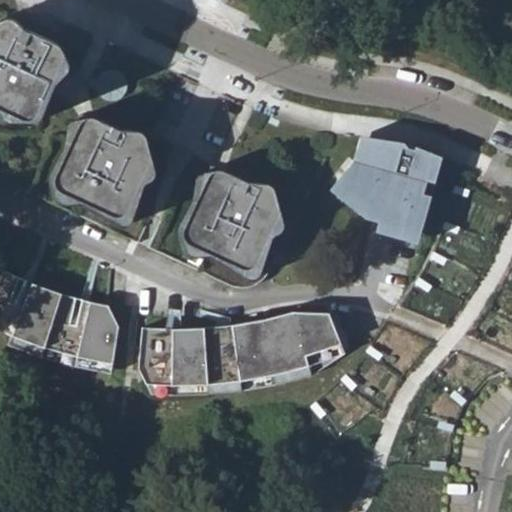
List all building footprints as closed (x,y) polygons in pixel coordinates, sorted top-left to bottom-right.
[(0,19),(0,107),(35,123),(66,59),(59,45),(24,26),(1,19),(0,19)] [(85,116),(55,177),(67,195),(115,217),(127,214),(151,157),(144,132),(123,130),(95,117),(85,116)] [(418,147),(370,136),(337,187),(377,226),(436,244),(462,169),(418,147)] [(184,238),(198,246),(243,269),(256,267),(271,237),(282,206),(271,184),(249,183),(234,175),(216,167),(184,238)] [(0,281),(0,335),(9,344),(76,364),(116,373),(123,324),(112,304),(94,301),(36,280),(7,269),(0,281)] [(235,323),(146,324),(143,364),(151,394),(215,395),(315,375),(350,349),(333,312),(291,310),(235,323)]
